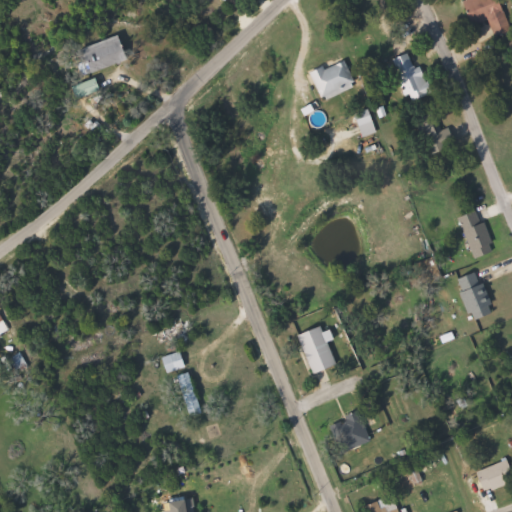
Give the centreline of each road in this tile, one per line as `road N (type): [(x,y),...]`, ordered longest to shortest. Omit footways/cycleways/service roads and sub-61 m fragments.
road 1 (residential): [(337,511),(174,109)]
road 2 (residential): [(426,0),(511,214)]
road 3 (residential): [(0,255),(174,109)]
road 4 (residential): [(174,109),(294,0)]
